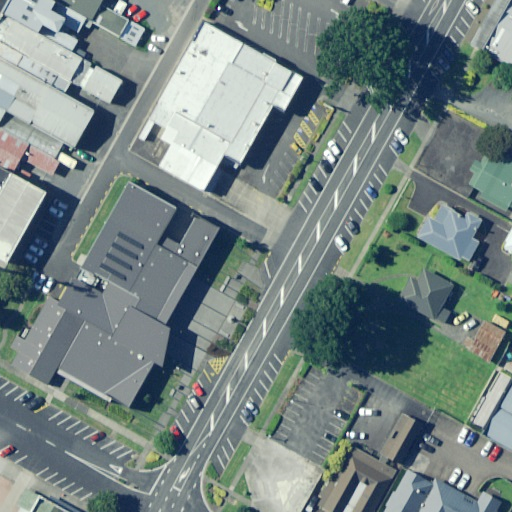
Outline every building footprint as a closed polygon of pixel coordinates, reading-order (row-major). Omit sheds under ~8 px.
[(57,6),(45,0),(0,0),(0,26),(21,38),(28,27),(41,35),(57,6)] [(88,0),(45,0),(57,6),(78,18),(88,0)] [(511,65),(511,0),(505,0),(479,46),(511,65)] [(280,72),(190,21),(138,111),(166,127),(148,158),(194,184),(211,153),(228,163),(280,72)] [(21,38),(0,26),(0,69),(79,114),(89,96),(98,101),(111,78),(29,31),(24,40),(21,38)] [(79,114),(0,69),(0,114),(59,148),(79,114)] [(19,147),(0,135),(0,170),(4,173),(19,147)] [(511,187),(511,170),(482,154),(466,180),(504,202),(511,187)] [(218,233),(104,168),(77,215),(119,239),(191,280),(218,233)] [(0,252),(33,194),(0,175),(0,252)] [(417,236),(460,261),(462,257),(469,261),(480,241),(474,237),(484,220),(468,211),(465,217),(443,204),(434,220),(428,217),(417,236)] [(511,252),(511,227),(505,241),(506,242),(503,248),(511,252)] [(191,280),(119,239),(100,272),(120,284),(172,313),(191,280)] [(398,299),(443,325),(451,312),(443,307),(455,286),(424,269),(418,280),(411,276),(398,299)] [(150,352),(172,313),(120,284),(98,322),(150,352)] [(89,316),(44,290),(5,358),(50,384),(89,316)] [(393,327),(362,310),(357,320),(393,340),(398,330),(393,327)] [(495,313),(490,322),(506,330),(511,321),(495,313)] [(398,330),(420,342),(413,355),(422,359),(426,351),(434,338),(425,333),(398,318),(393,327),(398,330)] [(490,362),(507,332),(485,320),(473,341),(467,338),(462,347),(490,362)] [(159,372),(109,344),(79,396),(129,424),(159,372)] [(422,359),(407,386),(415,390),(420,381),(438,391),(443,382),(452,387),(462,369),(471,373),(476,365),(458,355),(440,344),(434,355),(426,351),(422,359)] [(511,386),(487,431),(511,444),(511,386)] [(411,420),(390,409),(368,449),(389,460),(411,420)] [(356,511),(382,466),(338,442),(301,510),(305,511),(356,511)] [(486,511),(395,463),(368,511),(486,511)] [(286,511),(301,486),(282,476),(267,504),(281,511),(286,511)] [(60,511),(28,494),(17,511),(60,511)]
